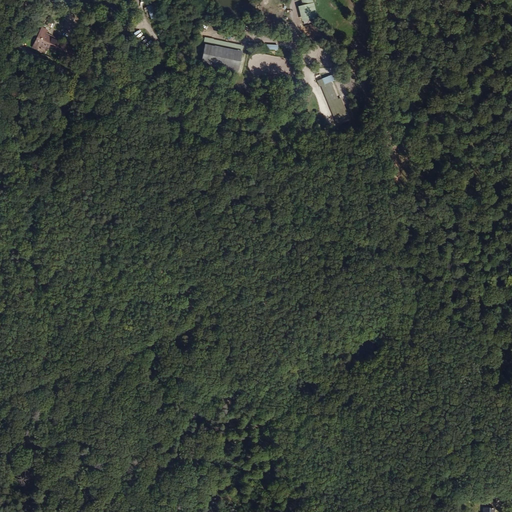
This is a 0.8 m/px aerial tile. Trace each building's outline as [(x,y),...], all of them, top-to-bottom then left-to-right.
[(316,19),(311,0),(299,0),(301,7),(297,8),(300,23),(316,19)] [(53,37),(54,34),(47,31),(47,28),(41,26),(37,34),(50,39),(47,46),(35,41),(32,46),(37,48),(40,46),(48,49),(49,47),(56,50),(60,40),(53,37)] [(47,46),(50,39),(37,34),(35,41),(47,46)] [(242,55),(244,49),(207,37),(205,43),(242,55)] [(236,75),(242,55),(205,43),(199,63),(236,75)] [(76,59),(78,53),(76,52),(75,51),(69,47),(68,48),(64,46),(62,50),(68,53),(66,57),(72,59),(73,58),(76,59)] [(337,102),(331,84),(333,83),(331,76),(318,81),(319,87),(321,87),(334,127),(346,123),(339,101),(337,102)]
